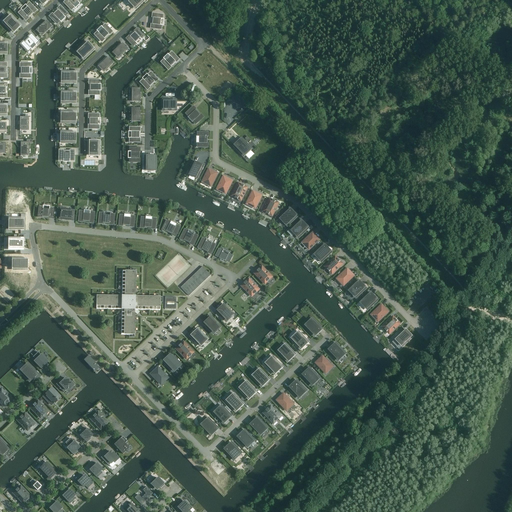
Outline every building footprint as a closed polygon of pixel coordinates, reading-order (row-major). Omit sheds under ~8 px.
[(67,0),(66,0),(64,3),(71,10),(74,7),(73,6),(78,2),(78,3),(81,0),(67,0),(68,0),(67,0)] [(129,0),(128,1),(135,8),(144,0),(129,0)] [(23,12),(20,14),(26,20),(28,18),(28,17),(33,12),(34,12),(36,10),(31,5),(29,7),(23,12)] [(53,14),(50,16),(57,23),(60,21),(59,20),(63,16),(64,16),(67,14),(60,7),(57,9),(58,10),(53,14)] [(151,24),(151,28),(161,29),(161,25),(161,19),(162,19),(162,15),(153,14),(152,18),(153,18),(153,24),(151,24)] [(11,16),(3,23),(13,32),(20,26),(11,16)] [(46,20),(36,30),(37,30),(42,35),(50,26),(51,27),(52,27),(46,20)] [(98,32),(95,34),(102,42),(104,39),(104,38),(109,34),(109,35),(112,32),(105,25),(102,27),(103,28),(98,32)] [(129,36),(127,39),(133,46),(136,43),(135,42),(140,38),(141,39),(143,36),(137,29),(134,32),(130,36),(129,36)] [(24,41),(21,44),(28,51),(31,48),(30,48),(34,43),(35,44),(38,41),(31,34),(28,37),(29,37),(24,42),(24,41)] [(87,42),(77,51),(84,58),(94,49),(87,42)] [(122,43),(112,52),(112,53),(113,52),(118,57),(127,49),(128,50),(128,49),(122,43)] [(164,59),(161,62),(168,69),(171,67),(171,66),(175,62),(176,62),(178,60),(172,52),(169,55),(169,56),(165,60),(164,59)] [(108,57),(98,66),(98,67),(99,66),(104,71),(112,63),(113,63),(114,63),(108,57)] [(20,74),(20,78),(30,78),(30,74),(29,74),(29,68),(30,68),(30,64),(20,63),(20,67),(21,67),(21,74),(20,74)] [(143,79),(140,82),(147,89),(150,87),(150,86),(154,82),(155,82),(157,80),(151,72),(148,75),(148,76),(144,80),(143,79)] [(62,73),(62,83),(76,83),(76,73),(62,73)] [(89,90),(89,94),(99,95),(99,91),(98,91),(98,84),(99,84),(99,80),(89,80),(89,84),(90,84),(90,90),(89,90)] [(62,92),(62,102),(76,103),(76,92),(62,92)] [(163,110),(176,110),(176,100),(162,100),(163,110)] [(193,107),(186,114),(189,116),(194,120),(193,121),(196,124),(203,117),(200,114),(200,115),(195,110),(196,110),(193,107)] [(62,112),(62,123),(75,123),(75,113),(62,112)] [(89,124),(89,128),(99,129),(99,125),(98,125),(98,118),(99,118),(99,114),(89,114),(89,118),(89,124)] [(21,117),(21,131),(21,130),(29,130),(29,118),(30,118),(30,117),(21,117)] [(130,138),(130,142),(140,142),(140,138),(139,138),(139,132),(140,132),(140,128),(130,128),(130,132),(131,132),(131,138),(130,138)] [(62,132),(61,143),(75,143),(75,133),(62,132)] [(208,133),(198,133),(198,136),(199,136),(199,143),(198,143),(198,147),(208,147),(208,143),(207,143),(207,137),(208,137),(208,133)] [(251,149),(242,139),(234,146),(244,156),(251,149)] [(88,154),(88,155),(98,155),(98,141),(88,141),(88,154)] [(21,156),(21,155),(28,155),(28,143),(29,143),(29,142),(21,142),(20,156),(21,156)] [(131,158),(130,158),(130,162),(139,162),(139,158),(139,152),(139,148),(130,148),(130,152),(131,152),(131,158)] [(59,150),(59,160),(63,160),(63,159),(69,159),(69,160),(73,160),(74,151),(70,151),(63,151),(63,150),(59,150)] [(145,156),(145,170),(155,170),(155,156),(145,156)] [(194,162),(188,174),(197,178),(203,166),(194,162)] [(218,173),(209,169),(207,173),(208,174),(207,176),(205,175),(203,180),(212,185),(218,173)] [(220,183),(218,188),(227,192),(232,181),(223,176),(221,180),(223,181),(221,183),(220,183)] [(235,198),(238,199),(241,200),(247,188),(244,187),(244,186),(242,184),(241,185),(238,184),(232,196),(235,197),(235,198)] [(253,191),(251,195),(252,195),(251,198),(250,197),(247,202),(256,207),(262,195),(253,191)] [(275,202),(276,201),(273,200),(272,201),(269,199),(263,211),(266,213),(269,215),(269,214),(272,216),(278,204),(275,202)] [(39,207),(38,217),(42,217),(42,216),(48,217),(48,218),(52,218),(53,209),(49,208),(49,209),(43,209),(43,207),(39,207)] [(60,209),(59,219),(73,220),(74,210),(60,209)] [(290,209),(280,218),(287,225),(297,216),(290,209)] [(89,222),(93,222),(94,213),(90,212),(90,213),(83,213),(84,212),(80,211),(79,221),(83,221),(89,221),(89,222)] [(104,214),(100,213),(99,223),(103,223),(109,223),(109,224),(113,224),(114,215),(110,214),(110,215),(103,215),(104,214)] [(123,216),(123,215),(120,215),(119,225),(122,225),(122,224),(129,225),(129,226),(133,226),(134,216),(130,216),(130,217),(123,216)] [(151,228),(155,229),(156,219),(154,219),(152,219),(152,220),(145,219),(145,218),(142,218),(141,227),(144,228),(144,227),(151,228)] [(23,229),(23,219),(10,219),(10,229),(23,229)] [(166,231),(172,234),(171,234),(175,236),(179,227),(176,225),(175,226),(169,224),(170,223),(167,221),(162,230),(166,231)] [(301,221),(291,230),(298,237),(308,228),(301,221)] [(188,232),(184,230),(180,239),(184,240),(190,242),(189,243),(193,245),(197,236),(194,234),(193,235),(187,233),(188,232)] [(313,233),(309,236),(310,236),(308,238),(307,238),(303,241),(310,249),(320,240),(313,233)] [(206,240),(203,238),(202,239),(198,247),(201,249),(202,248),(208,251),(208,252),(211,253),(215,245),(212,243),(212,244),(205,241),(206,240)] [(23,249),(23,239),(10,239),(10,249),(23,249)] [(73,244),(72,251),(76,252),(76,254),(87,255),(87,253),(95,254),(96,245),(77,243),(77,245),(73,244)] [(324,245),(315,254),(321,261),(331,252),(324,245)] [(50,250),(48,269),(57,270),(58,262),(60,262),(61,251),(59,251),(60,247),(53,247),(52,250),(50,250)] [(112,248),(111,255),(114,256),(114,258),(125,259),(126,257),(134,258),(135,249),(116,247),(115,249),(112,248)] [(222,252),(223,251),(219,250),(216,256),(220,257),(219,258),(225,261),(226,260),(229,262),(232,256),(228,254),(228,255),(222,252)] [(328,269),(327,270),(329,272),(330,271),(332,274),(342,264),(340,262),(340,261),(338,259),(337,260),(335,257),(325,266),(328,269)] [(13,259),(13,269),(26,269),(26,260),(13,259)] [(262,267),(260,269),(259,269),(257,271),(258,272),(255,274),(264,284),(267,281),(268,282),(270,280),(269,279),(272,277),(262,267)] [(132,337),(134,337),(134,335),(135,313),(137,310),(138,310),(160,310),(160,299),(161,299),(162,299),(163,299),(163,297),(160,297),(135,296),(136,271),(136,269),(134,269),(134,270),(134,271),(122,271),(122,296),(97,296),(94,296),(94,297),(96,298),(97,298),(96,309),(121,309),(121,334),(132,335),(132,336),(132,337)] [(347,269),(344,272),(345,273),(343,274),(342,274),(338,277),(345,285),(354,276),(347,269)] [(254,294),(257,292),(256,292),(259,289),(249,279),(247,282),(246,281),(244,283),(245,284),(242,286),(251,296),(254,294)] [(359,281),(349,290),(356,297),(366,288),(359,281)] [(5,282),(0,286),(0,291),(9,301),(16,294),(5,282)] [(65,284),(59,288),(62,291),(60,293),(74,307),(80,301),(75,295),(76,293),(68,285),(67,286),(65,284)] [(370,293),(360,302),(367,309),(377,300),(370,293)] [(176,309),(176,297),(165,297),(165,309),(176,309)] [(452,300),(444,314),(449,317),(458,303),(452,300)] [(223,304),(216,311),(226,321),(233,314),(223,304)] [(382,305),(378,308),(379,309),(377,311),(376,310),(372,313),(379,321),(389,312),(382,305)] [(42,307),(33,315),(49,332),(58,324),(42,307)] [(211,317),(203,324),(213,333),(220,326),(211,317)] [(385,329),(385,330),(387,332),(387,331),(390,334),(399,324),(397,322),(398,321),(396,319),(395,320),(393,317),(383,326),(385,329)] [(322,329),(313,320),(305,326),(315,336),(322,329)] [(58,324),(49,332),(66,350),(75,341),(58,324)] [(197,329),(190,336),(200,346),(207,339),(197,329)] [(406,329),(396,339),(403,346),(412,337),(406,329)] [(299,333),(292,340),(301,349),(308,342),(299,333)] [(75,341),(66,350),(83,367),(91,359),(75,341)] [(181,345),(180,344),(178,346),(179,347),(176,349),(186,359),(188,357),(189,357),(191,355),(191,354),(193,352),(184,342),(181,345)] [(328,351),(338,360),(345,353),(336,344),(328,351)] [(286,345),(278,352),(288,362),(295,355),(286,345)] [(47,361),(44,358),(38,352),(33,357),(36,360),(34,361),(42,369),(47,365),(45,364),(47,362),(47,361)] [(180,364),(171,355),(163,362),(173,371),(180,364)] [(315,363),(318,366),(319,365),(321,367),(320,368),(324,372),(331,365),(323,356),(315,363)] [(273,358),(266,364),(275,374),(282,367),(273,358)] [(91,359),(83,367),(99,384),(108,376),(91,359)] [(28,364),(20,371),(30,381),(37,374),(28,364)] [(158,367),(150,374),(154,378),(155,377),(156,378),(155,379),(159,383),(166,376),(158,367)] [(302,375),(312,385),(319,378),(310,369),(302,375)] [(260,370),(252,377),(262,387),(269,380),(260,370)] [(108,376),(99,384),(116,402),(124,393),(108,376)] [(67,380),(66,378),(62,381),(61,379),(56,384),(64,392),(68,388),(69,389),(74,385),(68,379),(67,380)] [(289,388),(299,398),(306,391),(297,381),(289,388)] [(248,382),(240,389),(250,398),(257,391),(248,382)] [(51,405),(54,403),(53,402),(56,400),(55,399),(59,396),(52,388),(49,391),(48,393),(45,394),(43,396),(51,405)] [(7,404),(9,402),(8,401),(11,399),(2,389),(0,390),(0,402),(4,406),(6,404),(7,404)] [(124,393),(116,402),(132,419),(141,411),(124,393)] [(284,393),(276,400),(279,404),(280,403),(282,405),(281,406),(285,410),(292,403),(284,393)] [(235,394),(227,401),(237,411),(244,404),(235,394)] [(35,404),(35,403),(32,405),(33,406),(31,408),(40,418),(42,415),(43,416),(45,414),(45,413),(47,411),(38,401),(35,404)] [(276,421),(279,419),(278,419),(280,416),(271,406),(269,409),(268,408),(266,410),(266,411),(264,413),(273,423),(276,421)] [(231,416),(222,407),(214,414),(224,423),(231,416)] [(141,411),(132,419),(149,436),(158,428),(141,411)] [(91,419),(96,424),(100,429),(103,426),(103,427),(105,425),(105,424),(107,422),(98,412),(96,415),(95,414),(93,416),(93,417),(91,419)] [(18,421),(27,430),(29,428),(30,428),(32,426),(34,423),(25,414),(22,416),(22,415),(20,417),(20,418),(18,421)] [(250,425),(260,435),(267,428),(258,418),(250,425)] [(218,429),(209,419),(201,426),(211,436),(218,429)] [(82,434),(80,436),(87,443),(91,439),(90,437),(92,435),(89,432),(85,428),(81,432),(82,434)] [(158,428),(149,436),(165,454),(174,445),(158,428)] [(237,438),(247,447),(254,440),(245,431),(237,438)] [(129,448),(125,443),(127,441),(123,436),(114,445),(123,454),(129,448)] [(8,448),(0,439),(0,454),(1,455),(8,448)] [(71,439),(66,444),(69,447),(67,448),(74,455),(78,451),(77,450),(79,447),(78,446),(79,445),(77,443),(76,444),(72,440),(71,439)] [(224,450),(234,460),(241,453),(232,443),(224,450)] [(174,445),(165,454),(182,471),(191,463),(174,445)] [(59,451),(52,458),(61,467),(68,461),(59,451)] [(110,451),(107,454),(105,453),(101,457),(109,465),(113,461),(114,463),(118,458),(113,453),(112,453),(110,451)] [(219,455),(212,462),(221,471),(229,464),(219,455)] [(90,470),(97,477),(102,473),(100,471),(102,469),(95,462),(91,466),(93,467),(90,470)] [(47,463),(39,470),(49,479),(56,472),(47,463)] [(191,463),(182,471),(199,488),(207,480),(191,463)] [(82,478),(81,476),(77,480),(84,487),(85,485),(88,488),(92,483),(92,484),(92,483),(88,478),(85,475),(82,478)] [(157,490),(159,487),(160,488),(164,485),(158,478),(156,480),(154,478),(150,482),(153,486),(157,490)] [(37,482),(33,486),(37,490),(41,486),(37,482)] [(16,491),(13,493),(23,503),(25,501),(26,501),(28,499),(27,498),(30,496),(21,486),(18,489),(18,488),(15,490),(16,491)] [(138,494),(134,498),(141,505),(153,494),(146,487),(142,490),(145,494),(141,498),(138,494)] [(63,496),(70,503),(75,499),(73,497),(75,495),(68,488),(64,492),(66,493),(63,496)] [(187,506),(180,499),(177,502),(180,505),(178,507),(182,511),(190,511),(189,510),(191,508),(188,505),(187,506)] [(60,511),(62,511),(60,509),(62,508),(55,501),(51,505),(53,506),(50,508),(53,511),(60,511)] [(131,502),(123,509),(124,511),(135,511),(138,510),(131,502)]
